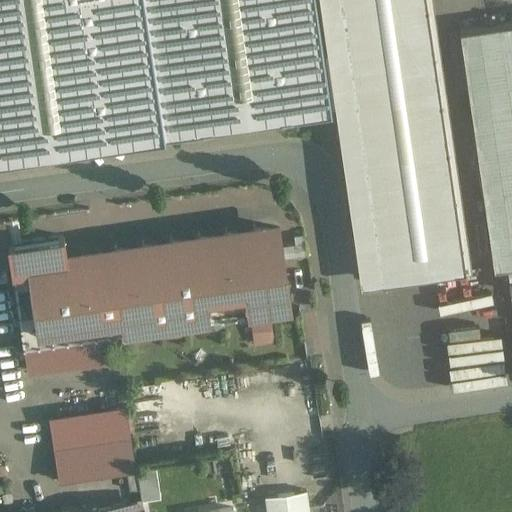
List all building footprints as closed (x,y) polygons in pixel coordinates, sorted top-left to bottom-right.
[(0,0),(0,156),(163,133),(142,0),(0,0)] [(142,0),(163,133),(331,109),(314,0),(142,0)] [(425,0),(339,0),(381,283),(465,271),(425,0)] [(511,21),(459,29),(493,267),(511,264),(511,21)] [(196,240),(169,237),(168,244),(141,241),(141,248),(114,245),(113,252),(70,258),(66,255),(64,236),(8,244),(23,347),(291,309),(279,228),(252,225),(252,232),(225,229),(224,236),(197,233),(196,240)] [(251,320),(255,345),(276,341),(272,317),(251,320)] [(46,413),(56,480),(136,469),(126,402),(46,413)] [(147,498),(162,494),(156,466),(141,469),(147,498)] [(309,511),(306,490),(265,497),(266,511),(309,511)]
